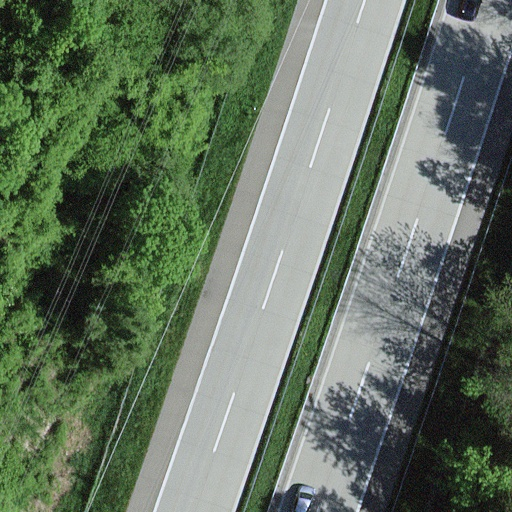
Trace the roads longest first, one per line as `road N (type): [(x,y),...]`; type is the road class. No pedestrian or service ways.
road 1 (motorway): [(322,511),(488,0)]
road 2 (motorway): [(364,0),(199,511)]
